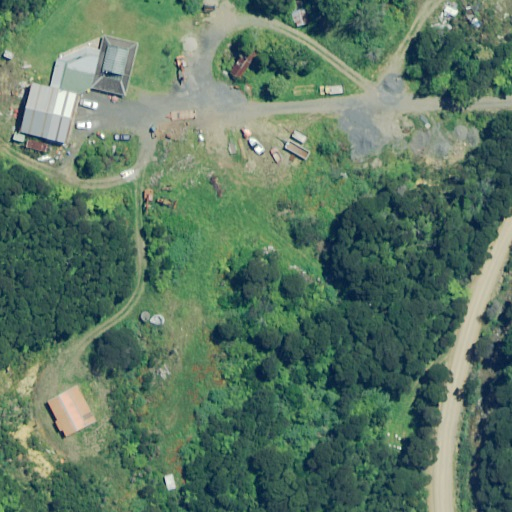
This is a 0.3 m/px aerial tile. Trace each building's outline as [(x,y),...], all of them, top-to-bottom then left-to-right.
[(75,18),(69,11),(56,22),(63,30),(75,18)] [(291,16),(293,28),(310,26),(309,14),(291,16)] [(226,27),(207,17),(200,32),(219,41),(226,27)] [(91,88),(127,97),(140,45),(104,36),(59,53),(51,87),(33,83),(21,132),(65,143),(77,94),(91,88)] [(255,55),(242,49),(230,75),(243,81),(255,55)] [(96,422),(79,386),(49,400),(66,436),(96,422)] [(176,488),(172,474),(164,476),(167,490),(176,488)]
